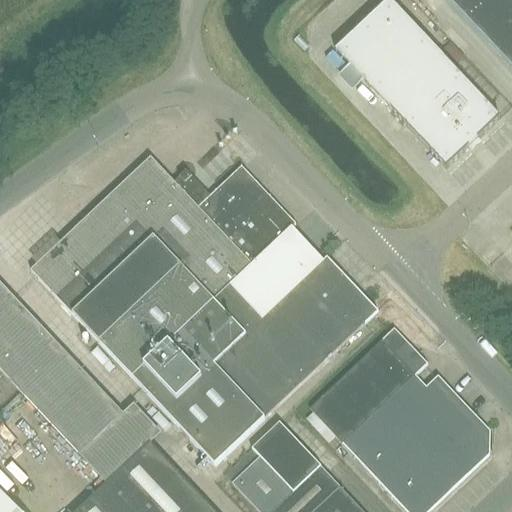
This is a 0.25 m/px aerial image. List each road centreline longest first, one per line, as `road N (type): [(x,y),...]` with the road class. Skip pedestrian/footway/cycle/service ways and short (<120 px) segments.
road 1 (unclassified): [(389,276),(227,100),(182,94)]
road 2 (unclassified): [(0,200),(135,104),(182,94)]
road 3 (unclassified): [(511,402),(389,276)]
road 4 (unclassified): [(389,276),(511,161)]
